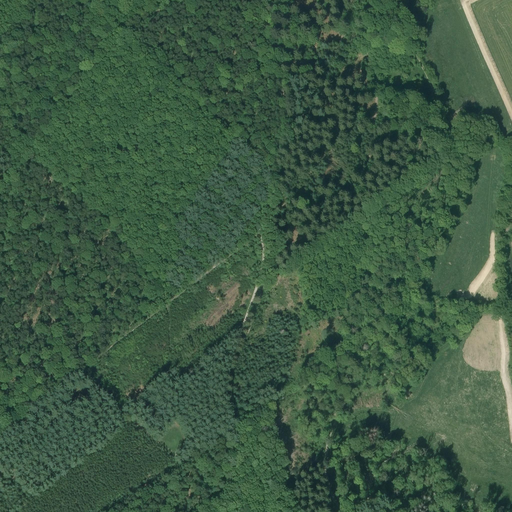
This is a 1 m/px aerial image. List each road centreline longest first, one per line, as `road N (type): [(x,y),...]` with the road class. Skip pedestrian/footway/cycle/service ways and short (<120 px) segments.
road 1 (unknown): [(252,511),(233,477),(229,380),(270,264),(270,218),(295,125),(264,0)]
road 2 (track): [(375,94),(360,340),(324,465),(342,511)]
road 3 (track): [(169,300),(116,228),(29,155),(118,29),(88,0)]
road 4 (track): [(233,419),(224,380),(261,271),(260,232)]
road 5 (track): [(507,310),(508,166),(500,140)]
road 6 (track): [(260,232),(286,125),(280,75)]
